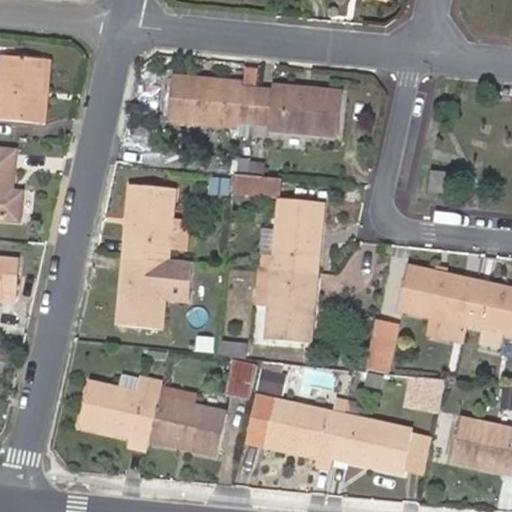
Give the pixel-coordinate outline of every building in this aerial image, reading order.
[(35,90),(43,91),(46,59),(5,56),(2,88),(0,105),(0,119),(32,122),(35,90)] [(252,124),(255,91),(241,90),(241,84),(171,78),(168,121),(238,128),(238,122),(252,124)] [(270,93),(255,91),(252,124),(267,125),(266,130),(336,136),(340,94),(270,87),(270,93)] [(40,123),(43,91),(35,90),(32,122),(40,123)] [(0,144),(0,213),(19,215),(21,186),(12,186),(15,146),(0,144)] [(431,171),(428,191),(449,193),(451,173),(431,171)] [(259,197),(261,179),(248,178),(233,176),(231,195),(259,197)] [(278,180),(261,179),(259,197),(276,199),(278,180)] [(227,182),(214,180),(213,195),(226,196),(227,182)] [(130,186),(124,256),(165,260),(167,247),(172,191),(130,186)] [(272,259),(271,272),(314,276),(317,244),(313,244),(313,234),(318,234),(321,206),(279,201),(272,259)] [(188,222),(170,220),(167,247),(185,249),(188,222)] [(165,260),(124,256),(117,326),(159,330),(165,260)] [(0,258),(0,288),(13,289),(14,260),(0,258)] [(272,259),(262,258),(261,271),(271,272),(272,259)] [(434,268),(433,275),(432,280),(443,282),(443,281),(443,278),(445,271),(434,268)] [(432,319),(465,326),(474,285),(443,278),(443,281),(443,282),(432,280),(433,275),(406,269),(396,311),(432,319)] [(261,271),(260,271),(256,306),(267,307),(271,272),(261,271)] [(271,272),(267,307),(264,340),(306,345),(309,318),(305,317),(306,307),(310,307),(314,276),(271,272)] [(474,285),(465,326),(485,330),(490,332),(501,334),(511,336),(511,296),(504,295),(505,291),(474,285)] [(465,326),(432,319),(429,336),(461,343),(465,326)] [(374,323),(364,369),(384,374),(394,328),(374,323)] [(490,332),(485,330),(482,343),(498,347),(501,334),(490,332)] [(217,344),(216,357),(242,360),(243,346),(217,344)] [(234,363),(229,386),(227,393),(247,397),(249,391),(254,368),(234,363)] [(284,378),(264,374),(260,392),(280,396),(284,378)] [(160,387),(161,382),(141,378),(138,393),(89,382),(79,424),(131,435),(132,436),(129,446),(145,451),(148,439),(158,397),(160,387)] [(421,379),(410,378),(404,406),(416,409),(421,379)] [(438,414),(444,382),(421,379),(416,409),(438,414)] [(160,387),(158,397),(193,405),(195,396),(160,387)] [(511,391),(505,391),(503,409),(511,409),(511,391)] [(158,397),(148,439),(216,454),(225,412),(193,405),(158,397)] [(249,437),(264,441),(273,404),(257,401),(249,437)] [(332,401),(329,417),(341,420),(344,408),(345,403),(332,401)] [(316,453),(333,456),(341,420),(273,404),(264,441),(316,453)] [(356,411),(344,408),(341,420),(353,423),(356,411)] [(450,459),(511,473),(511,429),(460,418),(450,459)] [(341,420),(333,456),(401,471),(402,467),(405,457),(408,442),(409,435),(353,423),(341,420)] [(408,442),(405,457),(402,467),(420,470),(425,446),(408,442)] [(313,465),(330,469),(333,456),(316,453),(313,465)]
